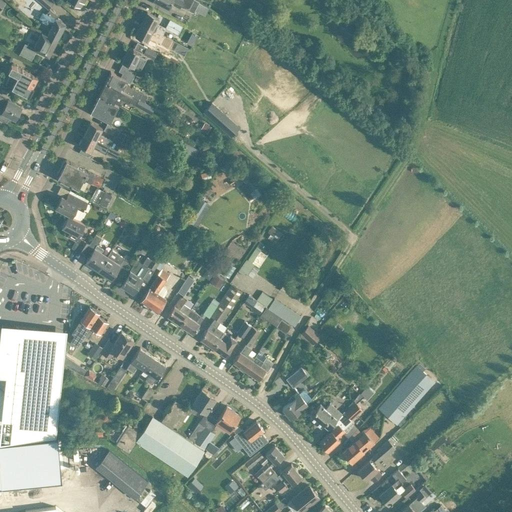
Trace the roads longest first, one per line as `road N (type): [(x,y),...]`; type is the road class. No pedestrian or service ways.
road 1 (tertiary): [(353,511),(268,414),(35,250)]
road 2 (residential): [(49,165),(135,0)]
road 3 (primary): [(37,161),(122,0)]
road 4 (primary): [(109,0),(28,156)]
road 5 (residential): [(96,0),(20,150)]
